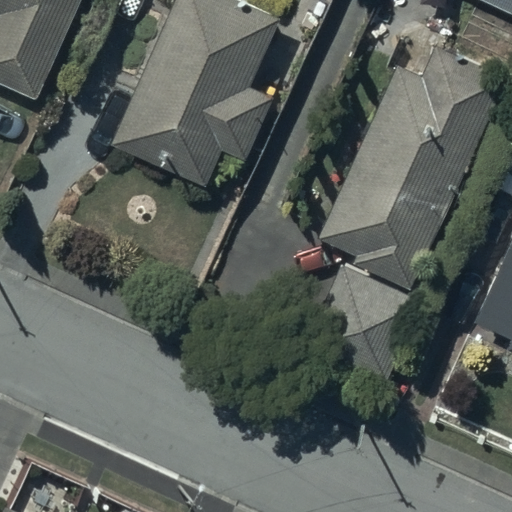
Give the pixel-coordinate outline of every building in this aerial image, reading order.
[(78,0),(0,0),(0,66),(39,85),(78,0)] [(283,1),(280,0),(169,0),(114,126),(209,167),(225,132),(249,143),(276,80),(253,70),(283,1)] [(426,61),(401,50),(322,219),(359,236),(356,243),(414,270),(511,64),(440,31),(426,61)] [(511,227),(477,307),(511,322),(511,327),(509,334),(511,335),(511,227)] [(426,283),(343,248),(307,333),(389,368),(426,283)] [(37,511),(0,495),(0,511),(37,511)]
